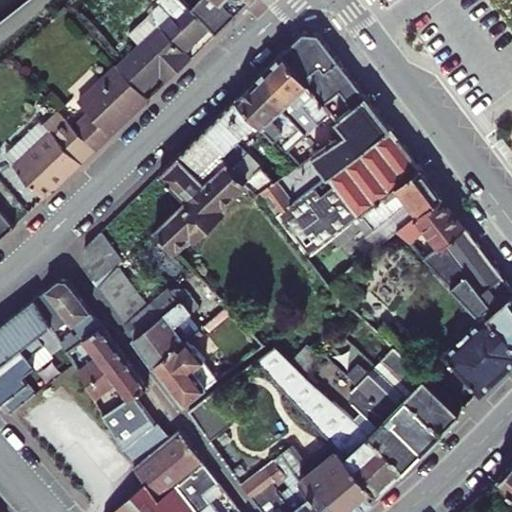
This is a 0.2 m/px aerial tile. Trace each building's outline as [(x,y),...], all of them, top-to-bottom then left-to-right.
[(118,65),(143,92),(160,76),(169,66),(176,73),(192,58),(184,50),(209,26),(201,18),(192,8),(183,0),(162,0),(162,3),(153,11),(158,27),(140,45),(118,65)] [(199,0),(192,8),(201,18),(209,26),(217,34),(230,22),(235,17),(252,0),(199,0)] [(129,34),(140,45),(158,27),(153,11),(129,34)] [(304,31),(284,51),(302,74),(315,64),(322,73),(318,76),(322,81),(327,78),(331,75),(327,69),(339,59),(319,33),(304,31)] [(284,51),(257,77),(308,132),(309,132),(323,119),(340,137),(348,132),(338,118),(332,110),(302,74),(284,51)] [(332,110),(338,118),(367,95),(339,59),(327,69),(331,75),(327,78),(322,81),(318,76),(322,73),(315,64),(302,74),(332,110)] [(75,126),(96,148),(149,98),(143,92),(118,65),(117,64),(80,100),(90,111),(75,126)] [(160,76),(166,82),(176,73),(169,66),(160,76)] [(287,151),(308,132),(257,77),(237,97),(262,124),(287,151)] [(278,215),(309,256),(332,237),(354,220),(421,167),(367,95),(338,118),(348,132),(340,137),(313,156),(316,160),(284,181),(298,200),(295,202),(278,215)] [(237,97),(179,154),(206,180),(227,161),(245,180),(245,181),(257,194),(260,191),(276,180),(237,141),(251,126),(255,130),(262,124),(237,97)] [(14,165),(45,197),(96,148),(75,126),(59,109),(44,124),(51,130),(32,148),(22,138),(6,154),(16,164),(14,165)] [(22,138),(32,148),(51,130),(44,124),(41,121),(22,138)] [(179,154),(160,173),(186,198),(156,229),(175,248),(191,232),(192,233),(199,232),(219,213),(220,206),(219,205),(245,181),(245,180),(227,161),(206,180),(179,154)] [(398,229),(442,195),(421,167),(354,220),(362,229),(356,234),(361,239),(357,242),(361,249),(366,255),(398,229)] [(260,191),(278,215),(295,202),(277,179),(276,180),(260,191)] [(442,195),(398,229),(410,241),(426,229),(435,241),(434,243),(437,247),(444,242),(466,225),(442,195)] [(0,206),(0,239),(15,226),(0,206)] [(332,237),(339,247),(356,234),(362,229),(354,220),(332,237)] [(486,310),(511,337),(511,285),(466,225),(444,242),(492,304),(486,310)] [(84,265),(98,286),(119,265),(123,261),(101,231),(85,246),(84,265)] [(482,317),(446,352),(483,390),(511,362),(511,337),(486,310),(492,304),(444,242),(437,247),(424,257),(482,317)] [(345,262),(350,268),(366,255),(361,249),(345,262)] [(119,265),(98,286),(155,363),(189,338),(200,329),(189,313),(200,305),(186,288),(170,287),(148,305),(119,265)] [(344,273),(330,284),(331,285),(352,305),(364,293),(344,273)] [(60,279),(35,298),(51,324),(54,330),(70,320),(78,331),(62,342),(67,351),(72,347),(84,339),(102,325),(68,279),(60,279)] [(0,325),(0,363),(51,324),(35,298),(0,325)] [(205,325),(210,331),(234,311),(229,306),(205,325)] [(0,400),(11,413),(36,394),(22,376),(36,366),(34,364),(28,356),(57,334),(54,330),(51,324),(0,363),(0,400)] [(86,384),(126,356),(102,325),(84,339),(90,347),(97,357),(88,363),(79,370),(86,384)] [(28,356),(34,364),(62,342),(57,334),(28,356)] [(155,363),(185,404),(218,380),(203,360),(205,359),(189,338),(155,363)] [(290,361),(305,375),(323,358),(308,344),(290,361)] [(339,448),(379,492),(405,467),(354,420),(305,375),(290,361),(275,346),(270,350),(270,349),(257,359),(339,448)] [(443,429),(461,411),(394,346),(382,358),(387,362),(381,369),(443,429)] [(67,351),(71,357),(76,354),(72,347),(67,351)] [(88,363),(97,357),(90,347),(81,354),(88,363)] [(135,396),(149,387),(126,356),(86,384),(95,399),(116,383),(128,400),(135,396)] [(376,365),(381,369),(387,362),(382,358),(376,365)] [(426,446),(443,429),(381,369),(374,376),(369,372),(361,364),(350,375),(358,383),(426,446)] [(369,372),(374,376),(381,369),(376,365),(369,372)] [(354,420),(405,467),(426,446),(358,383),(351,390),(350,400),(362,411),(354,420)] [(189,410),(211,441),(236,422),(214,391),(189,410)] [(114,431),(145,409),(135,396),(128,400),(104,416),(114,431)] [(125,448),(155,423),(145,409),(114,431),(124,449),(125,448)] [(138,464),(171,436),(158,421),(155,423),(125,448),(138,464)] [(205,463),(180,429),(171,436),(138,464),(135,466),(137,468),(147,482),(159,499),(178,484),(205,463)] [(291,446),(282,453),(293,470),(300,479),(327,511),(354,511),(379,492),(339,448),(307,474),(302,468),(303,464),(291,446)] [(291,485),(281,494),(295,511),(327,511),(300,479),(293,470),(282,453),(267,465),(280,482),(285,478),(291,485)] [(220,511),(206,494),(220,483),(205,463),(178,484),(199,511),(220,511)] [(511,463),(499,478),(511,489),(511,463)] [(267,465),(242,484),(263,511),(295,511),(281,494),(278,490),(277,485),(280,482),(267,465)] [(116,488),(127,500),(147,482),(137,468),(116,488)] [(199,511),(178,484),(159,499),(147,482),(127,500),(113,511),(199,511)]
